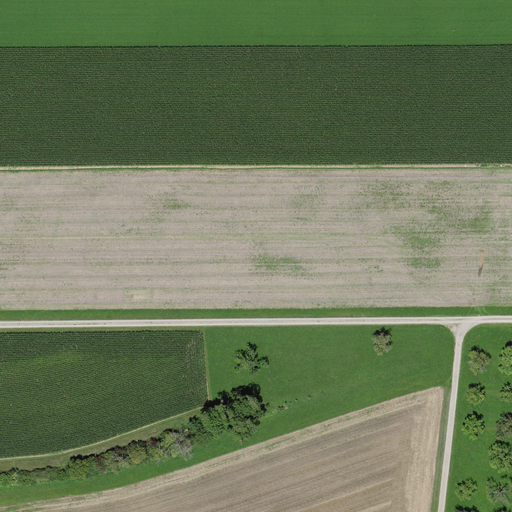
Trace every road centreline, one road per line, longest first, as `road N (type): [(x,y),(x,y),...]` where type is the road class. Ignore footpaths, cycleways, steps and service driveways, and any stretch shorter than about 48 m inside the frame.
road 1 (track): [(0,325),(511,320)]
road 2 (track): [(443,511),(460,320)]
